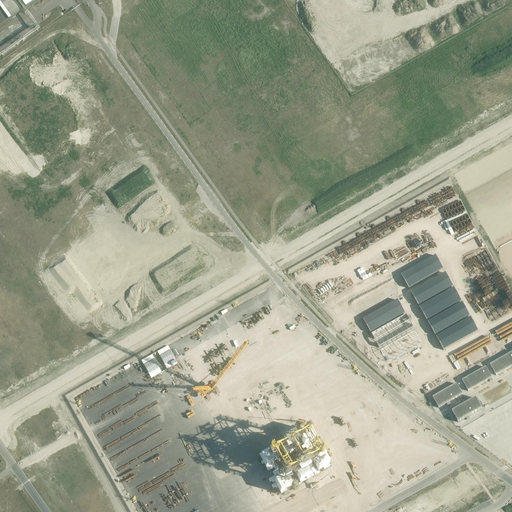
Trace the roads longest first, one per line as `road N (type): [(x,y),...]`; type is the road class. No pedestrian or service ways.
road 1 (unclassified): [(0,419),(263,262)]
road 2 (unclassified): [(263,262),(511,121)]
road 3 (unclassified): [(263,262),(97,35)]
road 4 (unclassified): [(470,451),(355,361),(268,268)]
